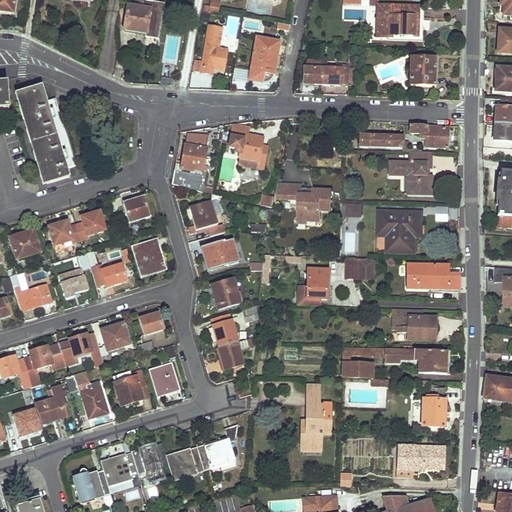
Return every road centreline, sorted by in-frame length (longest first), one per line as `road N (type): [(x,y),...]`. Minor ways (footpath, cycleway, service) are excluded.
road 1 (residential): [(466,511),(472,116)]
road 2 (residential): [(182,102),(472,116)]
road 3 (residential): [(46,451),(199,402),(182,293)]
road 4 (residential): [(182,293),(153,292),(0,339)]
road 5 (residential): [(12,210),(156,167)]
road 6 (residential): [(23,58),(100,89),(165,101)]
road 7 (residential): [(182,293),(183,262),(156,167)]
